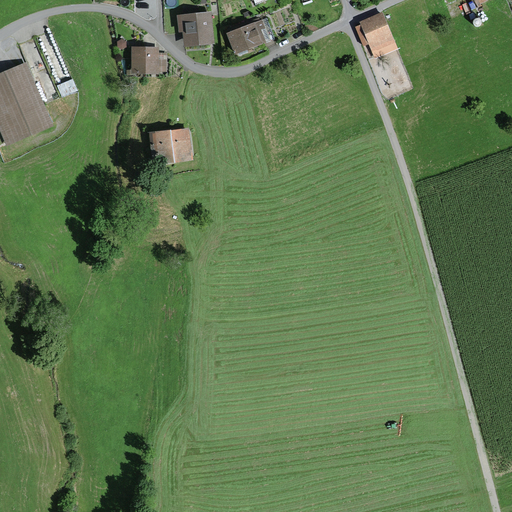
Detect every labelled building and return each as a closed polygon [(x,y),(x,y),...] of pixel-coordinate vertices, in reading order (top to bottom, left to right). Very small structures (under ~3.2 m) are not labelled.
[(215,44),(211,12),(199,13),(199,7),(183,9),(184,15),(176,16),(179,34),(182,33),(184,48),(215,44)] [(359,23),(360,25),(355,28),(363,47),(365,47),(369,45),(375,60),(398,50),(382,13),(359,23)] [(259,18),(249,22),(250,25),(226,34),(235,56),(275,40),(266,18),(260,21),(259,18)] [(481,25),(482,24),(481,22),(480,21),(479,20),(477,19),(475,20),(474,21),(473,22),(473,24),(473,26),(474,27),(476,28),(477,28),(479,28),(480,27),(481,25)] [(117,42),(117,48),(121,50),(127,47),(126,41),(122,39),(117,42)] [(159,75),(159,73),(167,72),(167,53),(159,53),(159,47),(131,48),(131,75),(159,75)] [(0,132),(6,147),(53,127),(26,63),(0,73),(0,132)] [(153,166),(193,161),(189,129),(149,134),(153,166)]
